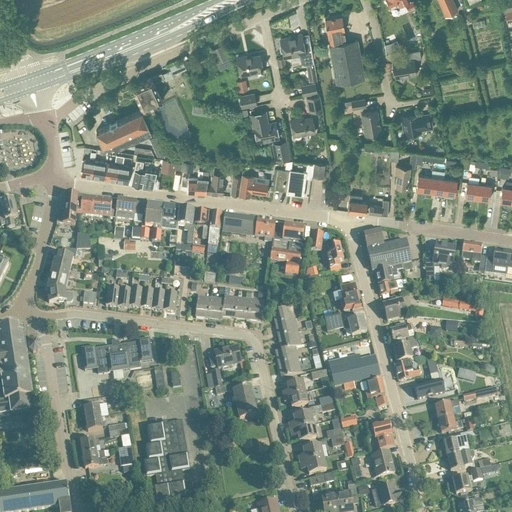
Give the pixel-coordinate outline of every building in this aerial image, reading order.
[(385,0),(387,4),(389,3),(391,8),(405,2),(408,9),(415,5),(413,0),(411,0),(410,1),(409,0),(385,0)] [(437,0),(445,16),(458,11),(453,0),(437,0)] [(511,0),(503,0),(505,11),(511,9),(511,0)] [(346,41),(344,30),(345,30),(342,16),(325,19),(328,33),(330,44),(329,44),(336,84),(365,79),(358,39),(346,41)] [(294,36),(280,39),(284,57),(303,53),(306,65),(314,63),(312,52),(310,42),(304,43),(302,33),(301,34),(301,36),(294,37),(294,36)] [(229,57),(223,44),(210,50),(216,63),(229,57)] [(395,78),(417,74),(414,60),(421,58),(420,50),(405,52),(407,60),(392,63),(394,71),(392,71),(393,76),(395,75),(395,78)] [(263,71),(260,55),(246,58),(246,56),(237,57),(241,75),(263,71)] [(172,75),(185,69),(181,61),(168,67),(172,75)] [(143,109),(152,105),(162,100),(155,83),(164,78),(162,73),(132,86),(143,109)] [(242,77),(244,88),(253,86),(251,75),(242,77)] [(303,95),(318,92),(316,83),(301,86),(303,95)] [(185,100),(181,91),(167,97),(172,106),(185,100)] [(243,107),(256,104),(254,93),(240,96),(243,107)] [(309,112),(323,110),(320,95),(306,98),(309,112)] [(352,109),(366,106),(365,98),(351,101),(352,109)] [(115,148),(152,131),(142,109),(96,130),(103,144),(106,143),(109,148),(114,146),(115,148)] [(365,135),(381,132),(377,110),(361,113),(365,135)] [(268,124),(266,111),(251,114),(256,142),(279,138),(276,122),(268,124)] [(432,128),(430,114),(418,116),(418,114),(401,117),(404,135),(421,132),(421,130),(432,128)] [(315,132),(312,117),(300,119),(299,117),(290,119),(294,136),(295,138),(297,139),(300,138),(301,136),(301,134),(315,132)] [(288,140),(278,142),(282,161),(292,159),(288,140)] [(398,161),(399,150),(391,149),(390,160),(398,161)] [(415,168),(416,163),(417,153),(411,152),(410,162),(405,161),(405,166),(396,165),(394,173),(397,173),(395,187),(407,188),(410,167),(415,168)] [(434,155),(417,153),(416,163),(422,164),(422,160),(433,162),(434,155)] [(83,158),(80,175),(92,177),(95,160),(83,158)] [(141,168),(142,165),(143,160),(136,159),(135,164),(133,174),(131,184),(142,186),(153,188),(156,171),(145,169),(141,168)] [(182,162),(163,159),(161,171),(174,173),(174,169),(181,170),(187,171),(188,162),(182,161),(182,162)] [(95,160),(92,177),(104,179),(107,162),(95,160)] [(107,162),(104,179),(116,181),(119,164),(107,162)] [(323,177),(324,167),(325,164),(314,163),(313,166),(312,175),(323,177)] [(119,164),(116,181),(128,183),(131,166),(119,164)] [(207,194),(207,193),(209,165),(204,164),(202,177),(198,177),(198,178),(197,193),(207,194)] [(223,194),(223,185),(223,184),(222,184),(223,174),(214,173),(214,166),(209,165),(207,193),(223,194)] [(274,179),(273,189),(287,190),(286,193),(304,196),(305,186),(306,178),(312,179),(312,175),(313,166),(307,165),(306,171),(289,169),(289,170),(275,168),(274,179)] [(239,194),(239,195),(250,197),(251,191),(267,194),(269,178),(242,174),(242,177),(239,195),(239,194)] [(429,191),(431,177),(418,175),(416,189),(429,191)] [(239,195),(242,177),(233,176),(232,183),(231,193),(239,194),(239,195)] [(197,193),(198,178),(182,177),(182,185),(188,186),(187,192),(197,193)] [(442,193),(444,179),(431,177),(429,191),(442,193)] [(479,184),(480,179),(469,177),(468,182),(467,182),(465,196),(477,198),(479,184)] [(455,195),(456,185),(457,180),(444,179),(442,193),(455,195)] [(489,199),(491,190),(491,185),(479,184),(477,198),(489,199)] [(511,202),(511,188),(502,187),(500,201),(511,202)] [(366,213),(367,203),(367,202),(362,201),(362,196),(350,194),(348,211),(366,213)] [(80,215),(82,196),(66,195),(64,212),(61,212),(57,225),(75,227),(76,215),(80,215)] [(110,218),(111,209),(112,199),(82,196),(80,215),(110,218)] [(13,220),(18,218),(13,199),(0,202),(1,204),(0,204),(0,221),(1,227),(6,226),(7,229),(15,227),(13,220)] [(388,215),(389,200),(383,199),(383,206),(370,205),(369,213),(388,215)] [(143,203),(118,200),(116,210),(116,212),(115,219),(134,221),(135,215),(141,216),(143,203)] [(143,203),(141,216),(146,216),(145,223),(144,227),(153,228),(153,231),(161,232),(161,229),(163,206),(143,203)] [(174,218),(175,208),(163,206),(161,229),(177,231),(178,224),(178,223),(173,222),(174,218)] [(178,223),(178,224),(184,225),(183,232),(188,232),(186,244),(187,244),(193,245),(194,226),(192,226),(194,210),(180,209),(178,223)] [(208,241),(209,231),(211,213),(196,211),(194,224),(197,225),(197,227),(203,227),(202,240),(208,241)] [(220,230),(222,214),(211,213),(209,231),(208,241),(208,246),(207,254),(215,255),(216,247),(217,247),(220,229),(220,230)] [(275,224),(276,222),(224,214),(222,233),(265,239),(264,242),(273,243),(275,224)] [(284,225),(275,224),(273,243),(270,261),(287,263),(285,275),(298,276),(304,228),(304,227),(304,228),(285,225),(284,225)] [(124,239),(125,229),(116,228),(114,238),(124,239)] [(140,242),(141,230),(133,229),(132,240),(130,240),(130,241),(140,242)] [(384,246),(380,229),(363,233),(372,272),(375,271),(402,265),(403,270),(403,272),(413,270),(411,263),(408,251),(406,241),(384,246)] [(148,241),(149,231),(141,230),(140,242),(140,246),(146,246),(147,241),(148,241)] [(158,258),(161,232),(153,231),(150,257),(158,258)] [(321,252),(322,244),(323,234),(312,232),(310,250),(321,252)] [(76,250),(90,250),(90,236),(78,234),(76,250)] [(124,251),(136,251),(136,243),(129,243),(129,240),(124,240),(125,243),(124,251)] [(479,264),(481,255),(482,245),(463,243),(461,260),(471,261),(471,263),(479,264)] [(329,254),(326,255),(330,269),(331,274),(341,272),(340,267),(338,262),(343,261),(342,254),(343,254),(342,250),(341,251),(339,244),(327,247),(329,254)] [(452,268),(454,258),(455,248),(436,245),(433,264),(442,266),(441,269),(443,270),(446,271),(448,270),(449,267),(452,268)] [(204,255),(205,248),(192,246),(192,253),(204,255)] [(75,259),(77,251),(62,249),(61,255),(56,254),(53,265),(70,269),(73,258),(75,259)] [(486,258),(484,274),(491,275),(506,277),(507,268),(511,268),(511,252),(495,250),(493,259),(486,258)] [(176,251),(175,268),(190,269),(192,253),(185,252),(185,254),(182,254),(183,252),(176,251)] [(216,258),(215,266),(222,267),(223,259),(216,258)] [(0,281),(8,265),(0,260),(0,281)] [(68,280),(70,269),(53,265),(51,275),(68,280)] [(378,285),(388,283),(393,283),(392,278),(397,277),(397,276),(396,272),(403,270),(402,265),(375,271),(378,285)] [(426,283),(433,283),(433,267),(425,268),(426,283)] [(247,285),(250,275),(236,272),(234,282),(247,285)] [(178,282),(180,276),(167,273),(166,279),(178,282)] [(214,284),(216,275),(205,274),(204,282),(214,284)] [(65,290),(68,280),(51,275),(48,286),(50,287),(50,289),(46,289),(65,290)] [(402,289),(401,285),(406,284),(405,281),(378,287),(380,296),(390,294),(390,295),(396,294),(396,295),(405,294),(403,289),(402,289)] [(314,283),(307,285),(309,292),(316,290),(314,283)] [(357,293),(355,285),(340,289),(342,298),(343,303),(341,304),(343,314),(352,311),(352,314),(363,311),(358,292),(357,293)] [(117,308),(120,289),(108,288),(106,306),(117,308)] [(65,295),(65,290),(46,289),(50,290),(49,292),(48,292),(49,304),(66,302),(66,304),(71,303),(72,300),(72,296),(70,294),(65,295)] [(129,307),(132,289),(131,289),(131,291),(120,289),(117,308),(129,309),(129,307)] [(141,309),(143,290),(132,289),(129,307),(141,309)] [(152,310),(154,292),(143,290),(141,309),(152,310)] [(163,312),(166,293),(154,292),(152,310),(163,312)] [(175,313),(176,303),(177,294),(166,293),(163,312),(175,313)] [(209,319),(211,299),(197,298),(195,317),(209,319)] [(222,318),(225,298),(224,298),(224,301),(211,299),(209,319),(222,321),(222,318)] [(235,319),(238,299),(225,298),(222,318),(235,319)] [(249,321),(251,301),(238,299),(235,319),(249,321)] [(444,300),(442,307),(452,309),(454,301),(444,300)] [(262,322),(263,312),(264,302),(251,301),(249,321),(262,322)] [(387,322),(397,319),(405,317),(401,301),(393,303),(383,305),(387,322)] [(460,303),(459,310),(476,313),(475,317),(482,318),(484,307),(460,303)] [(275,325),(293,321),(290,308),(272,312),(275,325)] [(338,317),(324,320),(327,332),(334,330),(333,326),(339,324),(338,317)] [(366,334),(363,318),(347,322),(348,322),(342,324),(344,331),(349,330),(351,337),(366,334)] [(278,338),(296,334),(293,321),(275,325),(278,338)] [(405,327),(405,325),(395,327),(396,329),(390,331),(393,344),(409,339),(407,333),(414,331),(412,325),(405,327)] [(25,347),(23,336),(24,335),(23,327),(0,330),(0,416),(29,413),(28,400),(32,399),(25,351),(29,351),(33,354),(38,353),(41,349),(40,344),(36,341),(31,342),(28,346),(25,347)] [(275,353),(294,349),(299,347),(296,334),(278,338),(281,351),(275,352),(275,353)] [(351,341),(352,349),(375,343),(374,336),(351,341)] [(410,350),(417,348),(415,338),(409,339),(393,344),(394,349),(397,363),(412,360),(410,350)] [(95,347),(82,349),(82,354),(82,355),(85,372),(97,370),(97,371),(98,375),(103,374),(104,374),(104,375),(130,370),(140,369),(140,364),(153,362),(150,339),(138,341),(137,341),(136,341),(137,343),(119,346),(119,341),(112,342),(112,347),(105,348),(95,349),(95,347)] [(165,349),(174,348),(173,341),(164,342),(165,349)] [(195,348),(195,353),(198,354),(199,341),(189,341),(189,348),(195,348)] [(218,369),(231,366),(241,364),(237,347),(214,353),(217,362),(218,369)] [(278,365),(296,361),(294,349),(275,353),(278,365)] [(344,365),(329,368),(334,389),(342,387),(352,384),(370,379),(380,377),(375,357),(360,360),(359,356),(349,358),(343,360),(344,365)] [(281,378),(291,376),(299,374),(296,361),(278,365),(281,378)] [(412,372),(409,362),(394,366),(399,383),(420,377),(418,371),(412,372)] [(162,367),(154,368),(154,370),(154,371),(156,382),(164,381),(162,367)] [(212,374),(206,375),(208,389),(215,388),(222,387),(219,371),(212,373),(212,374)] [(313,382),(328,378),(326,372),(312,375),(313,382)] [(173,388),(181,387),(179,373),(171,374),(173,388)] [(444,394),(441,382),(439,382),(437,375),(430,377),(432,384),(414,389),(417,400),(444,394)] [(385,396),(381,379),(366,383),(361,384),(360,386),(362,392),(364,392),(366,392),(368,400),(375,398),(378,408),(387,406),(385,396)] [(283,398),(305,393),(302,381),(286,385),(288,392),(282,393),(283,398)] [(352,384),(342,387),(344,393),(354,390),(352,384)] [(217,396),(230,393),(229,386),(215,389),(217,396)] [(253,402),(250,387),(242,389),(242,390),(234,392),(235,398),(232,399),(233,402),(236,402),(237,406),(253,402)] [(464,402),(475,399),(479,398),(478,392),(474,394),(462,396),(464,402)] [(308,405),(305,393),(283,398),(284,403),(290,402),(291,408),(308,405)] [(333,397),(319,400),(319,401),(320,407),(334,403),(333,397)] [(438,421),(453,417),(461,415),(457,401),(435,407),(438,421)] [(249,418),(256,417),(253,402),(237,406),(240,420),(248,418),(249,418)] [(334,403),(320,407),(322,414),(336,411),(336,410),(334,403)] [(100,418),(99,406),(84,408),(84,409),(86,420),(100,418)] [(313,426),(310,414),(293,418),(295,424),(290,425),(289,425),(290,431),(313,426)] [(342,430),(357,426),(355,417),(340,421),(342,430)] [(454,425),(453,417),(438,421),(441,434),(462,429),(460,423),(454,425)] [(88,432),(98,431),(102,430),(100,418),(86,420),(88,432)] [(182,421),(175,422),(147,427),(150,445),(145,446),(148,461),(143,462),(146,478),(155,476),(157,487),(152,488),(155,503),(186,498),(184,482),(179,483),(177,472),(190,471),(182,421)] [(222,430),(236,427),(234,421),(221,424),(222,430)] [(467,432),(473,430),(470,421),(464,422),(467,432)] [(372,427),(375,442),(378,451),(394,447),(391,436),(392,436),(390,430),(391,428),(390,424),(389,424),(388,423),(372,427)] [(109,434),(128,430),(127,425),(108,428),(109,434)] [(316,439),(313,426),(290,431),(292,438),(293,438),(292,437),(298,436),(299,443),(316,439)] [(487,427),(476,429),(478,438),(489,435),(487,427)] [(128,430),(109,434),(110,439),(117,438),(124,437),(129,436),(128,430)] [(328,440),(331,440),(343,437),(341,430),(326,434),(328,440)] [(333,449),(345,446),(343,437),(331,440),(333,449)] [(453,441),(443,443),(447,457),(468,452),(466,444),(465,438),(453,441)] [(83,456),(96,454),(95,447),(99,447),(98,439),(80,442),(83,456)] [(322,459),(319,446),(303,450),(305,457),(299,458),(299,457),(299,458),(300,464),(322,459)] [(122,468),(134,466),(133,459),(131,448),(126,449),(128,460),(121,462),(122,468)] [(353,450),(346,452),(348,458),(354,456),(353,450)] [(450,472),(460,470),(472,467),(470,461),(472,461),(474,457),(473,451),(468,452),(447,457),(450,472)] [(96,454),(83,456),(85,469),(95,468),(103,466),(107,466),(106,458),(105,458),(104,453),(96,454)] [(377,478),(385,476),(394,474),(389,453),(372,457),(377,478)] [(325,471),(322,459),(300,464),(302,471),(302,470),(307,469),(309,475),(325,471)] [(359,460),(351,461),(353,468),(360,466),(359,460)] [(480,469),(490,466),(489,460),(478,462),(480,469)] [(339,472),(351,470),(349,461),(337,464),(339,472)] [(473,482),(483,480),(480,470),(471,472),(473,482)] [(310,487),(320,485),(334,482),(332,474),(308,480),(310,487)] [(456,495),(465,492),(472,491),(469,477),(452,481),(456,495)] [(358,506),(355,485),(354,481),(347,483),(349,494),(335,497),(337,511),(352,511),(351,501),(357,500),(358,507),(358,506)] [(364,485),(366,491),(375,488),(374,482),(364,485)] [(70,511),(66,484),(0,493),(0,511),(28,511),(59,507),(60,511),(70,511)] [(394,494),(392,486),(379,490),(383,507),(397,504),(397,503),(401,502),(399,493),(394,494)] [(323,511),(337,511),(335,497),(322,499),(323,511)] [(459,511),(475,511),(474,508),(480,506),(478,500),(467,502),(467,504),(458,506),(459,511)] [(259,511),(277,511),(276,509),(278,509),(276,501),(266,503),(257,505),(259,511)]
